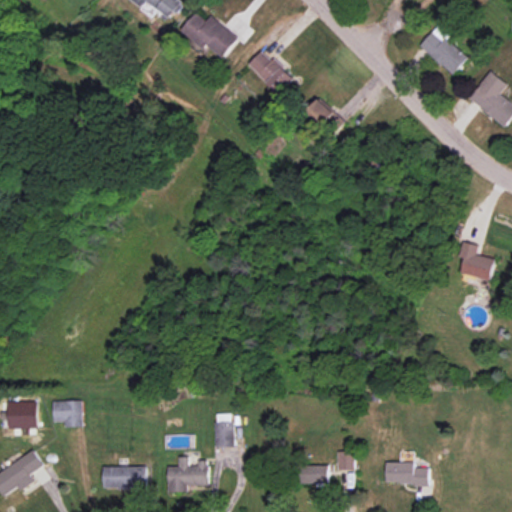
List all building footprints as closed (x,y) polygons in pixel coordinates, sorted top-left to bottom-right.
[(135,0),(145,7),(150,0),(175,20),(189,4),(183,0),(135,0)] [(213,16),(210,20),(197,12),(184,32),(208,48),(210,46),(228,58),(242,36),(213,16)] [(471,56),(439,27),(422,44),(455,74),(471,56)] [(281,93),(296,78),(267,49),(252,63),(281,93)] [(511,100),(502,95),(510,83),(491,70),(471,100),(509,125),(511,120),(511,100)] [(308,103),(320,130),(338,122),(327,95),(308,103)] [(492,279),(497,258),(479,254),(481,245),(466,241),(462,256),(467,258),(464,272),(492,279)] [(84,400),(55,400),(55,422),(66,421),(66,426),(85,426),(84,400)] [(40,428),(39,401),(11,401),(11,429),(40,428)] [(218,446),(236,445),(235,413),(217,413),(218,446)] [(0,473),(0,486),(6,496),(20,486),(23,490),(37,481),(32,474),(46,465),(36,449),(0,473)] [(357,469),(357,451),(339,451),(340,470),(357,469)] [(169,466),(170,492),(195,491),(195,485),(211,484),(210,460),(200,460),(200,465),(191,466),(191,456),(181,456),(181,466),(169,466)] [(431,467),(417,467),(417,462),(388,461),(388,483),(431,484),(431,467)] [(105,466),(106,489),(149,488),(149,465),(105,466)] [(331,465),(304,465),(304,483),(331,484),(331,465)]
